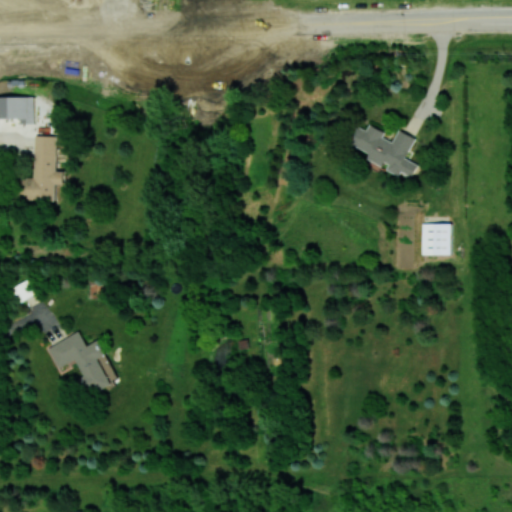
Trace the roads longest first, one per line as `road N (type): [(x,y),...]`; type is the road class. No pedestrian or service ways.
road 1 (secondary): [(378,25),(181,18),(32,31),(0,23)]
road 2 (secondary): [(0,54),(378,25)]
